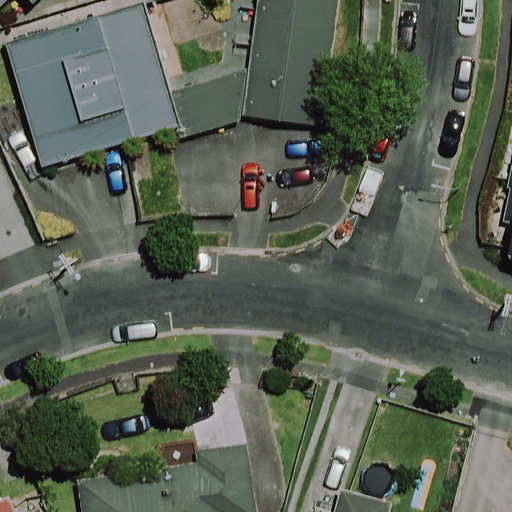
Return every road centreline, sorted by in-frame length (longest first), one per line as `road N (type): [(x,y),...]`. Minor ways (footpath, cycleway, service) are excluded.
road 1 (residential): [(0,339),(95,305),(246,285),(382,315)]
road 2 (residential): [(434,0),(382,315)]
road 3 (residential): [(382,315),(511,346)]
